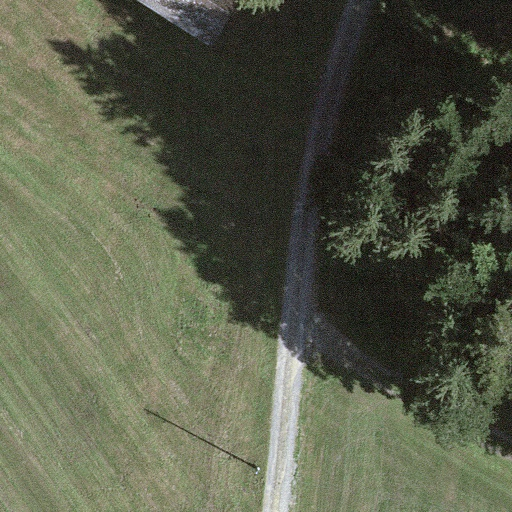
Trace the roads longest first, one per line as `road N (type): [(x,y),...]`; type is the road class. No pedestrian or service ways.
road 1 (track): [(362,0),(309,210),(274,511)]
road 2 (track): [(294,322),(511,447)]
